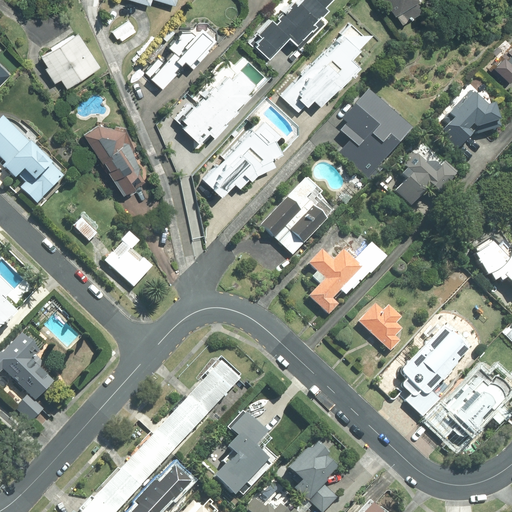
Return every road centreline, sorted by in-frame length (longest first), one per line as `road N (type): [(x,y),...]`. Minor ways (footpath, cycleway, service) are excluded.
road 1 (residential): [(147,355),(194,312),(236,311),(437,480),(484,481),(511,464)]
road 2 (unknown): [(170,170),(150,106),(259,0)]
road 3 (residential): [(0,510),(147,355)]
road 4 (residential): [(0,210),(147,355)]
road 5 (unknown): [(170,170),(224,129),(296,49)]
road 6 (unknown): [(216,308),(170,170)]
